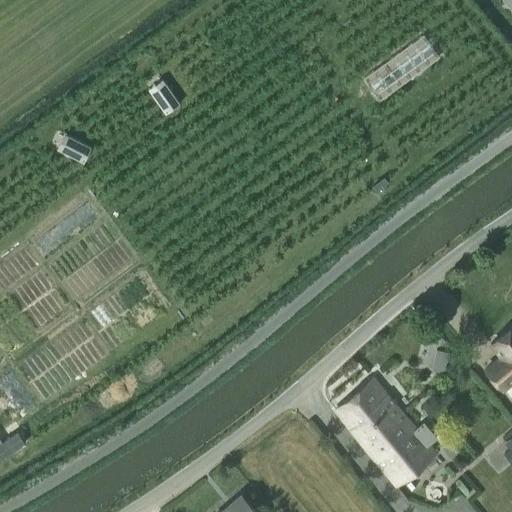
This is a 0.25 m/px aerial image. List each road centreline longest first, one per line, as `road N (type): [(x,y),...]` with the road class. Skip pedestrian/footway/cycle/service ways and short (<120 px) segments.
road 1 (unclassified): [(1,511),(189,391),(511,137)]
road 2 (unclassified): [(130,511),(205,463),(511,221)]
